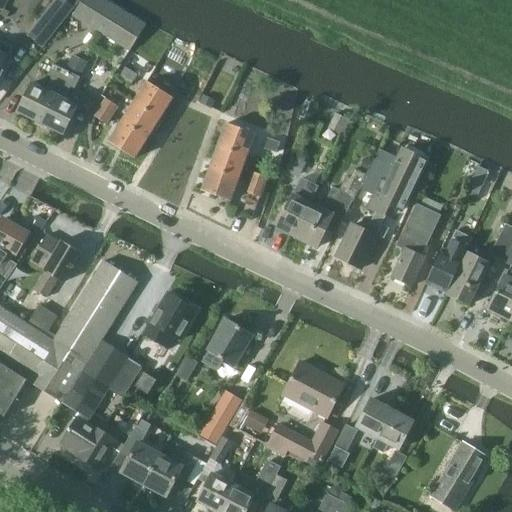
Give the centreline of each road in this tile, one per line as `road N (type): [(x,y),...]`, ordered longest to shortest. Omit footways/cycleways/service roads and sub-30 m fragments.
road 1 (tertiary): [(511,386),(0,140)]
road 2 (track): [(274,0),(511,104)]
